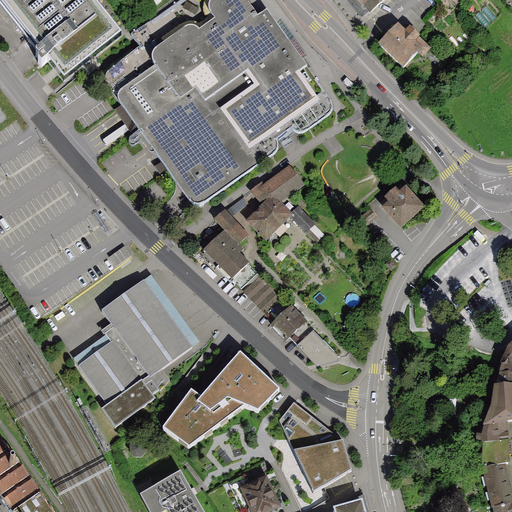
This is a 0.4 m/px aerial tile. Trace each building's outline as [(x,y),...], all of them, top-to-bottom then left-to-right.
[(119,36),(89,0),(0,0),(0,2),(38,49),(34,52),(44,65),(48,62),(63,81),(119,36)] [(191,24),(183,25),(154,46),(151,53),(153,62),(119,86),(117,92),(116,99),(190,204),(199,204),(208,201),(275,151),(277,145),(275,138),(291,127),(295,132),(302,132),(331,108),(330,101),(264,11),(256,16),(244,0),(209,0),(208,4),(209,11),(213,17),(197,28),(191,24)] [(358,0),(368,12),(382,0),(358,0)] [(397,26),(379,46),(402,67),(420,46),(412,39),(415,35),(406,27),(403,31),(397,26)] [(389,201),(382,206),(399,226),(422,207),(405,187),(399,192),(397,190),(387,198),(389,201)] [(276,205),(246,232),(265,254),(295,227),(276,205)] [(370,209),(359,218),(365,226),(377,217),(370,209)] [(243,249),(225,229),(204,249),(232,279),(249,262),(239,252),(243,249)] [(143,280),(100,310),(112,327),(147,376),(189,347),(143,280)] [(308,321),(292,304),(270,324),(286,341),(308,321)] [(110,342),(77,365),(105,405),(140,381),(147,376),(112,327),(103,333),(110,342)] [(338,356),(313,331),(297,347),(317,366),(339,361),(338,356)] [(511,370),(511,342),(496,356),(498,373),(511,370)] [(281,388),(242,351),(202,396),(193,389),(165,427),(190,446),(245,405),(259,411),(281,388)] [(511,370),(498,373),(498,382),(507,380),(511,379),(511,370)] [(511,401),(507,380),(498,382),(494,383),(483,424),(508,421),(511,419),(511,401)] [(105,405),(100,409),(113,428),(154,400),(140,381),(105,405)] [(340,440),(294,403),(280,420),(313,491),(351,469),(344,440),(340,440)] [(508,421),(483,424),(482,432),(475,432),(475,442),(481,442),(509,439),(508,421)] [(509,439),(481,442),(481,467),(506,462),(509,462),(509,439)] [(134,442),(128,447),(128,453),(133,458),(139,458),(145,453),(144,446),(139,442),(134,442)] [(48,511),(0,443),(0,496),(11,511),(48,511)] [(511,489),(506,462),(481,467),(493,508),(511,502),(511,489)] [(202,511),(180,473),(140,496),(149,511),(164,511),(167,511),(202,511)] [(263,476),(240,488),(251,511),(260,511),(277,504),(263,476)] [(366,511),(363,497),(333,506),(335,511),(366,511)] [(511,511),(511,502),(493,508),(494,511),(511,511)]
